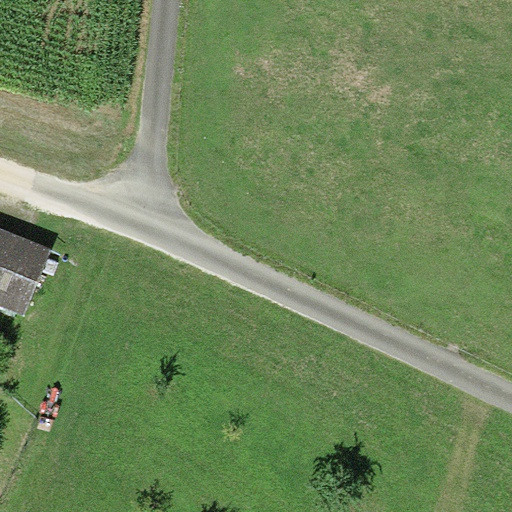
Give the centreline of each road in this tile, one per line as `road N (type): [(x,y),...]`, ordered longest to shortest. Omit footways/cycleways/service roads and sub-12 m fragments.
road 1 (track): [(160,0),(135,219),(511,396)]
road 2 (track): [(135,219),(0,173)]
